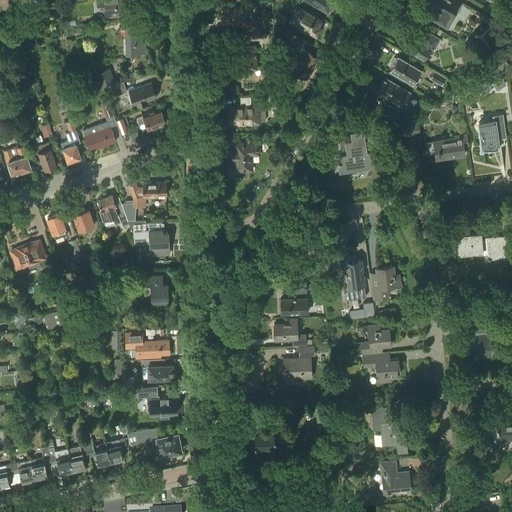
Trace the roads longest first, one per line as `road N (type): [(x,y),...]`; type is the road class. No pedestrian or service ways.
road 1 (residential): [(258,222),(381,0)]
road 2 (residential): [(210,469),(199,230)]
road 3 (residential): [(4,511),(210,469)]
road 4 (residential): [(0,206),(195,136)]
road 5 (residential): [(439,384),(421,199)]
road 6 (residential): [(258,222),(421,199)]
road 7 (residential): [(195,136),(190,0)]
road 8 (residential): [(455,511),(439,384)]
